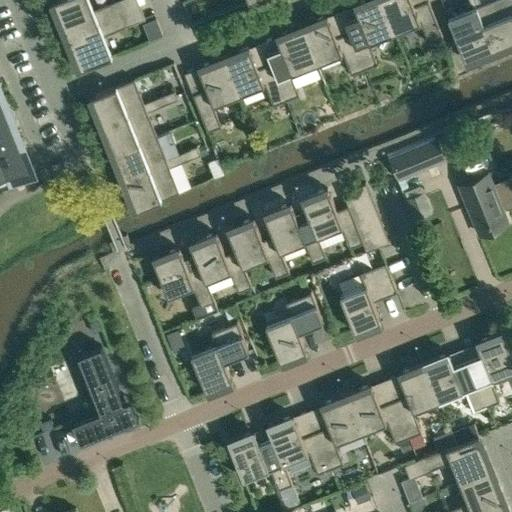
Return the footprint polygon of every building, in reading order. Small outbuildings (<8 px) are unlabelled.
[(53,0),(52,1),(66,35),(120,13),(114,0),(93,9),(89,0),(53,0)] [(369,42),(395,31),(382,0),(364,0),(354,4),(363,26),(350,31),(365,68),(377,63),(369,42)] [(411,0),(382,0),(395,31),(421,21),(429,42),(443,36),(428,0),(427,0),(414,5),(411,0)] [(469,0),(473,7),(448,17),(466,61),(494,49),(477,5),(481,4),(479,0),(469,0)] [(477,5),(494,49),(511,42),(511,14),(506,0),(489,0),(481,4),(477,5)] [(187,7),(192,19),(204,14),(199,2),(187,7)] [(120,13),(66,35),(79,69),(112,56),(103,34),(145,18),(140,5),(120,13)] [(327,15),(302,25),(317,63),(343,52),(351,73),(365,68),(350,31),(336,36),(327,15)] [(144,24),(150,40),(163,35),(156,19),(144,24)] [(272,62),(287,99),(299,94),(291,73),(317,63),(302,25),(276,35),(281,46),(268,51),(272,62)] [(249,46),(223,56),(238,94),(265,83),(273,104),(287,99),(272,62),(258,68),(249,46)] [(193,94),(208,131),(221,125),(213,104),(238,94),(223,56),(198,66),(207,88),(193,94)] [(144,103),(134,78),(90,96),(91,97),(102,124),(146,107),(147,111),(163,105),(159,97),(144,103)] [(159,97),(163,105),(178,99),(174,91),(159,97)] [(2,95),(0,95),(0,123),(11,119),(2,95)] [(146,107),(102,124),(113,153),(157,135),(147,111),(146,107)] [(11,119),(0,123),(0,151),(21,143),(11,119)] [(157,135),(113,153),(124,180),(168,163),(170,167),(185,160),(182,152),(166,158),(157,135)] [(391,157),(396,170),(399,177),(445,158),(436,138),(391,157)] [(21,143),(0,151),(0,179),(31,167),(21,143)] [(182,152),(185,160),(200,154),(197,146),(182,152)] [(126,185),(135,209),(179,191),(170,167),(168,163),(124,180),(126,185)] [(488,172),(459,184),(479,234),(508,222),(488,172)] [(370,195),(366,182),(343,191),(348,204),(370,195)] [(352,215),(348,205),(336,209),(328,188),(302,198),(310,220),(317,236),(318,235),(341,226),(350,247),(363,241),(362,238),(357,227),(352,215)] [(406,199),(414,220),(433,213),(425,192),(406,199)] [(352,215),(375,206),(370,195),(348,204),(348,205),(352,215)] [(264,213),(273,235),(279,251),(281,250),(304,241),(313,262),(326,256),(318,235),(317,236),(310,220),(299,224),(291,202),(264,213)] [(352,215),(357,227),(380,218),(375,206),(352,215)] [(279,251),(273,235),(262,239),(254,217),(227,228),(236,249),(242,266),(244,265),(267,256),(276,276),(289,271),(281,250),(279,251)] [(384,229),(380,218),(357,227),(362,238),(384,229)] [(362,238),(363,241),(366,250),(389,241),(384,229),(362,238)] [(190,243),(199,264),(205,280),(206,280),(230,270),(238,291),(252,286),(244,265),(242,266),(236,249),(225,254),(216,232),(190,243)] [(215,301),(206,280),(205,280),(199,264),(188,269),(179,247),(153,258),(168,295),(193,285),(199,301),(192,305),(197,317),(218,308),(215,301)] [(355,332),(381,322),(381,321),(373,300),(397,291),(386,262),(360,272),(365,284),(340,294),(355,332)] [(281,362),(307,351),(299,330),(323,320),(311,292),(286,302),(291,314),(266,324),(281,362)] [(207,391),(233,381),(224,360),(249,350),(237,321),(212,331),(216,344),(192,354),(207,391)] [(471,368),(486,405),(499,400),(491,379),(511,370),(511,353),(503,331),(477,341),(485,363),(471,368)] [(131,398),(124,401),(101,345),(78,354),(100,410),(72,421),(80,441),(138,418),(131,398)] [(449,352),(424,363),(439,400),(465,389),(473,410),(474,410),(486,405),(471,368),(458,374),(449,352)] [(407,394),(394,399),(409,436),(421,431),(413,410),(439,400),(423,363),(398,373),(407,394)] [(395,442),(409,436),(394,399),(380,405),(371,383),(345,394),(360,432),(387,421),(395,442)] [(329,425),(315,431),(330,468),(343,462),(335,442),(360,432),(345,394),(321,404),(329,425)] [(267,425),(276,447),(284,462),(309,452),(318,473),(330,468),(315,431),(302,436),(293,415),(267,425)] [(254,430),(228,441),(243,478),(270,468),(279,488),(292,483),(284,462),(276,447),(263,452),(254,430)] [(460,481),(492,468),(479,434),(425,455),(430,469),(451,460),(460,481)] [(447,511),(479,511),(506,501),(492,468),(460,481),(468,501),(447,510),(447,511)] [(366,483),(352,489),(358,504),(372,498),(366,483)] [(509,511),(506,501),(479,511),(509,511)]
